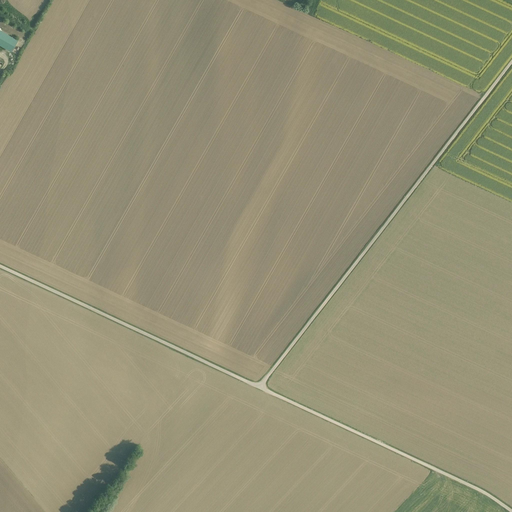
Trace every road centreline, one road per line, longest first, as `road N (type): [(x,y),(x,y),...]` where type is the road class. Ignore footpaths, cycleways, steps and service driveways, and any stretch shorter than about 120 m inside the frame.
road 1 (track): [(0,266),(479,490),(508,511)]
road 2 (track): [(259,390),(511,63)]
